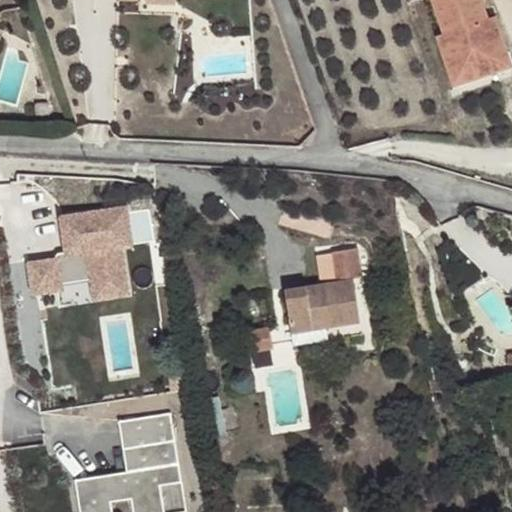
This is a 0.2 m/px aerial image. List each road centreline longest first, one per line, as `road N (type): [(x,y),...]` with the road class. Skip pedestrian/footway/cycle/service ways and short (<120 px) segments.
road 1 (residential): [(335,158),(0,144)]
road 2 (residential): [(511,203),(415,171),(335,158)]
road 3 (residential): [(282,0),(335,158)]
